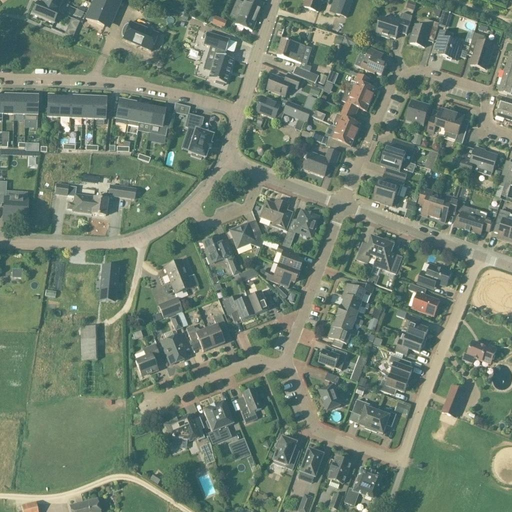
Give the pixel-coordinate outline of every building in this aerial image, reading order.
[(39,0),(38,5),(57,14),(57,13),(58,14),(64,16),(66,11),(59,8),(61,4),(52,0),(39,0)] [(103,28),(115,0),(93,0),(85,20),(103,28)] [(253,0),(245,0),(244,4),(236,1),(229,19),(236,22),(235,26),(252,33),(264,4),(253,0)] [(323,0),(306,0),(303,8),(319,14),(323,0)] [(353,0),(341,0),(336,15),(346,19),(353,0)] [(405,14),(412,17),(416,7),(408,4),(405,14)] [(37,5),(32,16),(53,25),(58,14),(57,13),(57,14),(38,5),(37,5)] [(77,10),(74,16),(81,19),(84,13),(78,11),(77,10)] [(440,25),(439,28),(445,30),(450,15),(444,13),(440,25)] [(402,14),(400,21),(392,18),(390,22),(381,19),(376,35),(388,39),(389,37),(396,40),(398,33),(406,36),(413,18),(402,14)] [(213,18),(211,25),(224,28),(225,21),(213,18)] [(72,20),(65,35),(72,39),(79,23),(72,20)] [(426,21),(424,29),(416,27),(410,45),(424,49),(426,42),(434,44),(439,28),(440,25),(426,21)] [(121,32),(121,34),(121,37),(124,38),(123,41),(151,52),(158,35),(130,24),(129,26),(127,25),(125,26),(123,28),(121,32)] [(316,30),(314,41),(334,45),(336,34),(316,30)] [(434,51),(440,53),(439,57),(457,62),(462,45),(451,42),(453,35),(440,31),(434,51)] [(226,85),(233,61),(223,58),(225,52),(226,52),(229,41),(206,34),(203,45),(218,50),(217,56),(216,56),(213,64),(210,62),(207,71),(211,72),(208,80),(216,82),(215,84),(223,87),(224,85),(226,85)] [(473,58),(470,66),(486,71),(494,47),(486,45),(483,44),(484,39),(485,38),(475,35),(471,46),(476,47),(473,58)] [(283,41),(277,58),(302,65),(307,49),(307,48),(283,41)] [(381,63),(384,56),(370,50),(367,58),(360,55),(355,67),(362,69),(361,70),(375,76),(375,74),(382,77),(387,66),(381,63)] [(511,68),(506,67),(502,80),(511,83),(511,68)] [(297,68),(293,77),(302,80),(316,86),(319,77),(310,74),(300,70),(297,68)] [(324,93),(331,96),(339,75),(331,72),(324,93)] [(286,99),(290,88),(298,91),(302,80),(293,77),(288,75),(286,81),(273,76),(267,91),(286,99)] [(328,78),(321,75),(317,83),(324,86),(328,78)] [(355,83),(358,84),(354,94),(371,101),(376,91),(369,88),(372,81),(358,75),(355,83)] [(498,93),(511,97),(511,83),(502,80),(498,93)] [(311,96),(321,97),(322,88),(313,86),(311,96)] [(337,105),(336,108),(340,109),(343,110),(356,116),(359,109),(366,113),(371,101),(354,94),(347,91),(342,103),(345,104),(344,108),(337,105)] [(14,98),(3,98),(2,116),(14,116),(14,98)] [(14,98),(14,116),(25,116),(25,98),(14,98)] [(38,99),(25,98),(25,116),(25,122),(37,123),(38,99)] [(59,119),(59,99),(47,98),(47,119),(59,119)] [(255,113),(257,113),(257,114),(275,121),(275,120),(281,123),(284,116),(307,125),(312,113),(283,101),(281,105),(263,98),(260,106),(258,106),(255,113)] [(504,120),(509,121),(511,111),(511,101),(510,101),(502,98),(497,116),(504,118),(504,120)] [(59,119),(70,120),(71,99),(59,99),(59,119)] [(70,120),(81,120),(82,100),(71,99),(70,120)] [(81,120),(93,121),(94,100),(82,100),(81,120)] [(106,101),(94,100),(93,121),(105,121),(106,101)] [(116,120),(115,124),(127,126),(131,105),(119,103),(116,120)] [(131,105),(127,126),(138,128),(139,125),(142,107),(131,105)] [(411,106),(406,122),(423,127),(429,107),(422,105),(421,109),(411,106)] [(142,107),(139,125),(150,127),(153,109),(142,107)] [(150,127),(148,134),(166,138),(167,130),(169,130),(172,116),(164,115),(165,111),(153,109),(150,127)] [(353,123),(356,116),(343,110),(340,117),(337,116),(333,125),(334,125),(333,128),(338,130),(356,137),(361,126),(353,123)] [(439,134),(441,130),(446,132),(451,114),(441,110),(440,113),(434,111),(427,134),(434,137),(435,135),(437,135),(439,134)] [(315,111),(313,118),(324,122),(326,116),(315,111)] [(446,132),(444,138),(456,142),(455,144),(462,146),(466,133),(460,131),(463,120),(462,117),(451,114),(446,132)] [(209,145),(212,137),(200,132),(203,119),(188,116),(185,129),(195,131),(188,154),(191,155),(190,157),(200,160),(201,159),(205,160),(208,150),(210,151),(210,150),(208,149),(209,146),(211,147),(211,146),(209,145)] [(338,130),(333,140),(351,148),(356,137),(338,130)] [(311,141),(326,147),(329,140),(325,138),(314,134),(314,135),(311,141)] [(420,147),(423,138),(414,135),(411,145),(420,147)] [(384,152),(383,156),(411,165),(416,151),(415,151),(416,147),(393,140),(391,146),(388,145),(386,151),(384,152)] [(24,144),(24,149),(25,149),(25,153),(38,153),(39,145),(30,144),(24,144)] [(492,173),(497,158),(484,154),(485,151),(476,149),(472,161),(461,158),(457,171),(471,175),(473,167),(492,173)] [(328,150),(325,159),(310,153),(304,171),(324,178),(329,167),(336,169),(341,154),(328,150)] [(383,162),(381,168),(386,170),(385,175),(391,177),(406,182),(408,173),(411,165),(383,156),(382,161),(383,162)] [(430,161),(427,170),(433,172),(436,163),(430,161)] [(504,171),(499,187),(504,188),(505,185),(509,172),(504,171)] [(376,187),(375,191),(400,198),(406,182),(391,177),(385,175),(383,181),(380,180),(378,185),(376,187)] [(5,200),(6,192),(6,183),(0,182),(0,207),(1,207),(1,205),(4,205),(3,220),(12,221),(17,222),(17,221),(25,222),(27,202),(17,201),(17,200),(14,200),(14,201),(5,200)] [(56,185),(55,196),(67,198),(68,187),(56,185)] [(109,186),(108,198),(134,201),(136,190),(109,186)] [(418,205),(424,207),(421,217),(427,219),(428,217),(433,219),(438,201),(432,200),(435,193),(423,189),(418,205)] [(375,197),(373,203),(381,205),(392,209),(392,208),(397,209),(400,198),(375,191),(374,195),(375,197)] [(447,196),(445,203),(438,201),(433,219),(440,221),(439,223),(445,224),(448,215),(454,217),(459,200),(447,196)] [(106,217),(108,201),(94,199),(75,197),(74,205),(69,204),(68,210),(73,211),(73,213),(91,215),(106,217)] [(291,214),(286,212),(287,207),(278,204),(277,206),(266,202),(260,218),(273,223),(272,227),(285,232),(291,214)] [(458,204),(456,212),(462,214),(457,229),(481,236),(482,232),(489,234),(493,221),(486,219),(488,215),(477,212),(475,218),(466,215),(468,209),(464,208),(465,206),(458,204)] [(315,226),(318,218),(301,212),(294,233),(311,239),(314,231),(315,231),(316,227),(315,226)] [(494,234),(499,235),(497,241),(508,244),(511,231),(511,223),(508,222),(511,215),(501,212),(494,234)] [(230,232),(236,247),(238,251),(250,246),(260,249),(263,241),(260,233),(253,235),(248,224),(230,232)] [(294,235),(287,232),(282,247),(288,249),(294,235)] [(205,242),(202,243),(206,251),(205,252),(210,266),(226,259),(227,261),(233,259),(227,242),(219,245),(216,237),(213,239),(211,238),(206,239),(205,242)] [(368,265),(370,260),(376,262),(383,242),(372,238),(368,247),(363,244),(357,261),(368,265)] [(375,262),(373,267),(374,267),(379,270),(381,270),(390,274),(396,276),(402,259),(397,257),(391,255),(394,247),(383,242),(376,262),(375,262)] [(302,262),(297,260),(299,254),(279,247),(276,253),(282,255),(278,266),(298,273),(302,262)] [(240,275),(234,258),(233,259),(227,261),(233,278),(240,275)] [(181,261),(164,268),(169,279),(167,280),(170,286),(171,286),(175,295),(185,291),(192,288),(197,286),(193,276),(188,278),(181,261)] [(75,283),(75,278),(83,278),(84,264),(66,264),(65,283),(75,283)] [(294,284),(298,273),(278,266),(274,277),(268,274),(266,281),(288,289),(290,283),(294,284)] [(452,274),(431,266),(428,275),(422,273),(418,285),(434,291),(436,285),(446,288),(452,274)] [(102,291),(101,301),(115,302),(118,268),(102,267),(101,281),(107,281),(106,291),(102,291)] [(12,279),(23,279),(23,270),(12,270),(12,279)] [(220,283),(226,281),(222,270),(216,272),(220,283)] [(343,297),(346,298),(346,297),(362,304),(362,303),(365,296),(371,298),(374,289),(362,285),(360,290),(348,286),(343,297)] [(409,292),(417,295),(412,310),(434,318),(440,303),(425,297),(427,291),(411,285),(409,292)] [(265,292),(247,299),(254,317),(267,311),(262,299),(269,296),(265,292)] [(296,306),(299,296),(292,293),(288,303),(296,306)] [(228,316),(237,313),(241,322),(254,317),(247,299),(240,302),(238,297),(223,303),(228,316)] [(346,298),(342,308),(358,314),(361,308),(368,311),(370,306),(362,303),(362,304),(346,297),(346,298)] [(182,313),(176,299),(157,306),(163,321),(182,313)] [(338,319),(354,325),(362,328),(363,323),(356,320),(358,314),(342,308),(342,307),(338,319)] [(372,317),(380,321),(384,314),(377,310),(372,317)] [(183,315),(177,317),(180,323),(186,321),(183,315)] [(182,329),(177,316),(170,319),(175,332),(182,329)] [(216,326),(206,331),(213,349),(224,345),(218,331),(226,328),(221,316),(213,319),(216,326)] [(420,321),(409,317),(405,328),(409,330),(407,336),(425,343),(427,340),(427,338),(427,337),(426,336),(428,331),(418,327),(420,321)] [(338,319),(334,329),(350,336),(358,338),(359,333),(352,331),(354,325),(338,319)] [(82,361),(96,361),(95,327),(81,327),(82,361)] [(203,353),(213,349),(206,331),(201,332),(197,329),(194,330),(193,327),(186,330),(191,342),(197,339),(203,353)] [(334,329),(332,328),(328,339),(334,341),(332,347),(342,351),(344,345),(347,346),(350,336),(334,329)] [(372,349),(377,338),(371,335),(366,346),(372,349)] [(161,343),(170,366),(186,360),(181,346),(182,345),(179,336),(161,343)] [(407,357),(409,351),(419,354),(421,349),(422,349),(423,348),(424,347),(425,343),(407,336),(404,343),(400,341),(396,353),(407,357)] [(377,338),(374,346),(381,349),(384,341),(377,338)] [(467,351),(465,356),(466,358),(467,359),(466,362),(472,365),(474,360),(482,363),(491,367),(498,350),(487,345),(486,348),(473,343),(470,351),(469,351),(467,351)] [(135,362),(141,378),(157,372),(153,361),(160,359),(155,346),(143,351),(146,358),(135,362)] [(323,352),(319,364),(336,370),(341,372),(344,365),(348,355),(336,351),(334,356),(324,352),(323,352)] [(359,384),(366,359),(359,357),(352,382),(359,384)] [(387,362),(383,373),(391,376),(408,383),(409,380),(412,379),(410,377),(412,371),(409,370),(402,368),(404,361),(402,361),(392,357),(389,363),(387,362)] [(340,379),(328,374),(325,381),(337,386),(340,379)] [(409,388),(407,386),(408,383),(391,376),(388,383),(383,381),(379,392),(391,396),(394,390),(404,394),(406,388),(409,388)] [(361,379),(359,386),(365,388),(368,381),(361,379)] [(320,393),(328,413),(341,408),(333,388),(320,393)] [(466,393),(453,388),(442,414),(456,419),(466,393)] [(359,389),(356,395),(362,397),(365,391),(359,389)] [(262,411),(254,391),(242,396),(248,411),(241,414),(246,426),(258,421),(255,414),(262,411)] [(365,430),(371,432),(378,413),(371,410),(372,407),(357,401),(353,414),(363,418),(360,426),(364,428),(365,430)] [(212,434),(213,434),(218,432),(221,439),(230,436),(227,428),(232,426),(233,426),(233,425),(232,425),(224,404),(224,403),(223,404),(204,411),(203,412),(208,423),(206,424),(209,430),(210,429),(212,433),(212,434)] [(410,416),(411,405),(398,403),(396,413),(410,416)] [(378,434),(379,433),(384,435),(387,426),(392,428),(397,416),(391,413),(389,417),(378,413),(371,432),(378,434)] [(165,429),(162,432),(164,438),(169,438),(170,440),(172,439),(172,441),(173,441),(186,442),(187,442),(189,441),(190,443),(197,440),(198,443),(205,440),(201,431),(198,432),(193,421),(190,422),(189,418),(180,421),(173,423),(173,424),(164,427),(165,429)] [(286,469),(292,471),(297,458),(291,456),(296,444),(290,442),(291,441),(283,438),(283,440),(281,439),(280,443),(278,442),(276,449),(278,450),(273,462),(287,467),(286,469)] [(251,456),(244,440),(228,446),(235,463),(251,456)] [(214,463),(210,444),(200,448),(207,466),(214,463)] [(311,452),(308,451),(300,473),(314,478),(322,456),(320,455),(319,453),(313,451),(311,452)] [(333,466),(330,473),(328,480),(343,485),(350,465),(336,459),(333,466)] [(382,478),(381,477),(374,475),(374,473),(369,472),(369,473),(362,470),(361,470),(361,471),(353,491),(349,490),(345,504),(354,507),(358,495),(373,500),(374,500),(377,490),(379,491),(382,484),(380,483),(382,478)] [(307,511),(313,499),(304,495),(297,511),(307,511)] [(337,511),(343,498),(333,495),(328,509),(337,511)] [(99,511),(97,500),(69,507),(70,511),(99,511)] [(37,511),(36,503),(21,506),(22,511),(37,511)]
